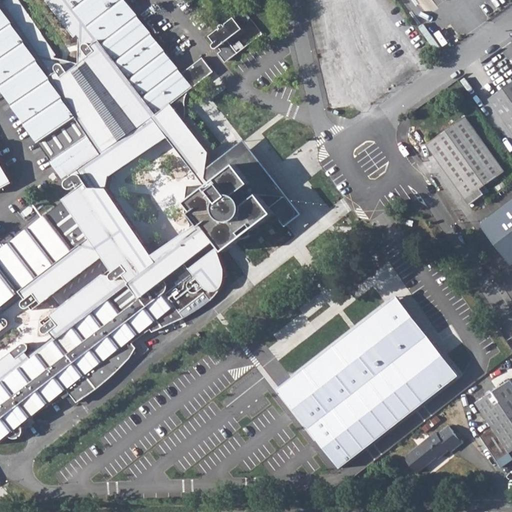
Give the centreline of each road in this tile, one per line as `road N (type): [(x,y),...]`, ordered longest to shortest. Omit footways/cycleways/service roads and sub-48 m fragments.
road 1 (unclassified): [(511,24),(375,123)]
road 2 (unclassified): [(399,171),(412,177),(503,300)]
road 3 (unclassified): [(375,123),(342,148),(368,186),(399,171)]
